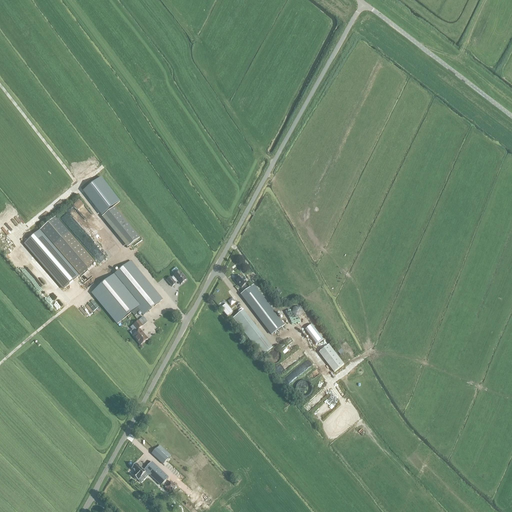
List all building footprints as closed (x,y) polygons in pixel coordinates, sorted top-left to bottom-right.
[(102,215),(114,206),(120,202),(101,178),(89,187),(84,191),(102,215)] [(103,218),(128,248),(140,239),(115,209),(103,218)] [(95,262),(56,217),(40,230),(79,276),(95,262)] [(79,276),(40,230),(25,244),(64,289),(79,276)] [(163,301),(131,262),(92,294),(117,325),(137,309),(143,317),(163,301)] [(180,272),(179,272),(176,268),(171,272),(175,276),(173,277),(174,278),(171,280),(170,278),(167,281),(172,288),(176,284),(175,284),(178,282),(180,286),(187,281),(180,272)] [(246,280),(245,281),(242,278),(237,282),(242,289),(244,287),(247,291),(241,296),(272,336),(285,326),(254,286),(250,289),(246,285),(249,283),(246,280)] [(226,304),(221,308),(228,317),(233,312),(226,304)] [(263,357),(273,349),(244,311),(233,319),(263,357)] [(138,333),(133,337),(140,346),(148,340),(139,330),(143,327),(139,322),(133,326),(138,333)] [(323,358),(333,350),(329,345),(319,353),(323,358)] [(168,459),(157,449),(152,454),(163,465),(168,459)] [(168,478),(152,462),(144,470),(145,472),(161,486),(168,478)] [(145,472),(144,470),(144,471),(136,464),(132,469),(136,473),(133,476),(134,478),(136,480),(137,480),(138,481),(146,473),(145,472)]
